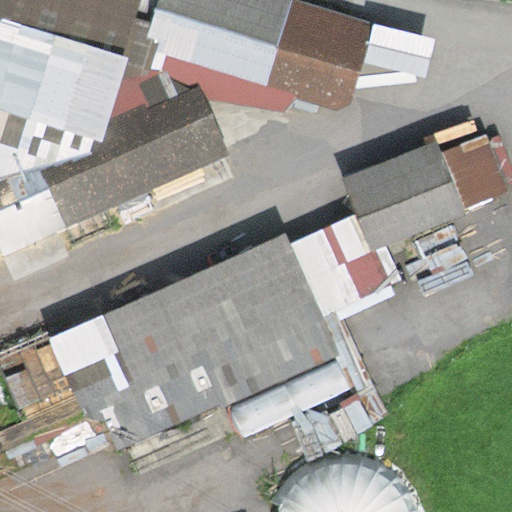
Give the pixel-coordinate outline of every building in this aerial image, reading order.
[(0,0),(0,23),(115,59),(121,61),(140,0),(0,0)] [(140,0),(121,61),(120,63),(282,114),(287,96),(317,106),(325,83),(343,87),(361,30),(262,0),(140,0)] [(104,97),(115,59),(0,23),(0,101),(56,119),(91,131),(94,132),(94,129),(104,97)] [(195,102),(134,83),(104,97),(94,129),(94,132),(91,131),(56,119),(0,144),(0,228),(8,245),(217,151),(195,102)] [(358,194),(377,242),(500,190),(483,144),(358,194)] [(68,340),(120,449),(331,354),(281,245),(68,340)]
